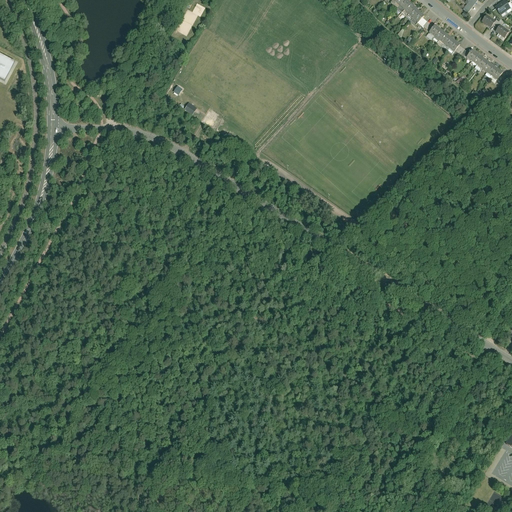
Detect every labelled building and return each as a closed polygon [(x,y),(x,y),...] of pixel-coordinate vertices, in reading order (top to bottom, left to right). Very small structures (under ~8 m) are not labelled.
[(398,0),(396,3),(417,23),(423,17),(404,0),(398,0)] [(476,0),(471,0),(463,11),(468,14),(478,1),(476,0)] [(510,9),(504,1),(495,8),(500,16),(510,9)] [(490,28),(495,22),(487,16),(482,22),(490,28)] [(453,53),(459,46),(434,26),(428,33),(453,53)] [(504,39),(509,33),(500,26),(495,33),(504,39)] [(465,59),(496,81),(501,74),(470,52),(465,59)] [(0,79),(6,83),(16,64),(0,55),(0,79)] [(189,104),(186,111),(195,115),(198,108),(189,104)]
